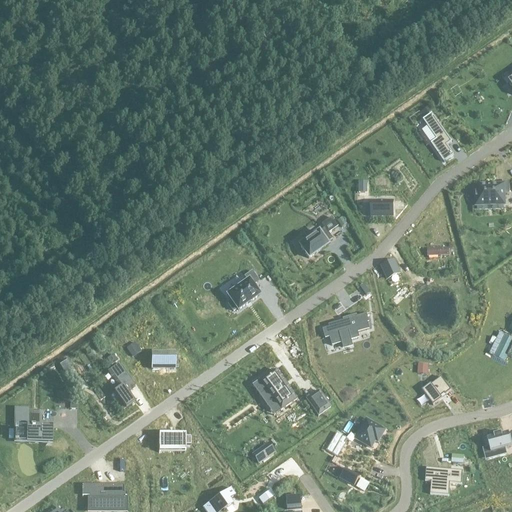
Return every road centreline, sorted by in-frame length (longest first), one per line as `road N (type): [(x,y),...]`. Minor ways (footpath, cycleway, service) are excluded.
road 1 (residential): [(511,131),(440,179),(377,253),(301,312),(14,511)]
road 2 (residential): [(511,404),(430,428),(413,442),(396,511)]
